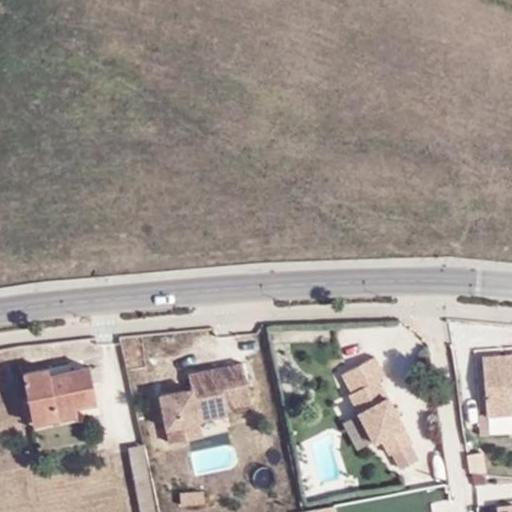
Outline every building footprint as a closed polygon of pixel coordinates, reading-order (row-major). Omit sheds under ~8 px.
[(511,361),(508,362),(507,352),(478,353),(482,400),(511,400),(511,402),(511,361)] [(386,375),(375,355),(342,373),(352,391),(348,393),(374,442),(381,438),(390,454),(392,452),(401,468),(419,458),(410,442),(413,440),(380,378),(386,375)] [(251,401),(243,362),(188,373),(191,388),(159,394),(168,441),(203,434),(200,420),(229,414),(228,406),(251,401)] [(59,415),(57,408),(72,405),(95,399),(88,366),(50,374),(48,366),(22,372),(33,421),(59,415)] [(482,400),(484,413),(511,411),(511,402),(511,400),(482,400)] [(59,415),(74,412),(72,405),(57,408),(59,415)] [(115,450),(128,511),(158,511),(143,444),(115,450)] [(224,445),(192,452),(197,472),(229,465),(224,445)] [(179,495),(181,505),(201,502),(199,492),(179,495)]
